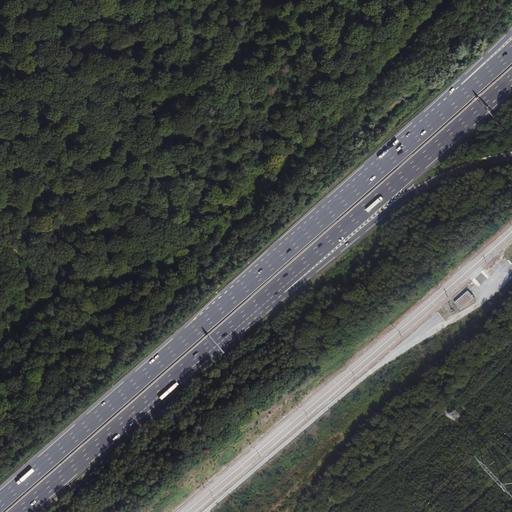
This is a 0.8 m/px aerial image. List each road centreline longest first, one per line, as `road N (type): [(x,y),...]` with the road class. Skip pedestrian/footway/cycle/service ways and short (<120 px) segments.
road 1 (track): [(0,446),(126,342),(441,0)]
road 2 (motorway): [(466,91),(0,500)]
road 3 (motorway): [(20,511),(274,289)]
road 4 (track): [(263,511),(379,398),(500,302),(500,286)]
road 5 (motorway): [(274,289),(511,79)]
road 6 (motorway): [(274,289),(426,184),(511,155)]
